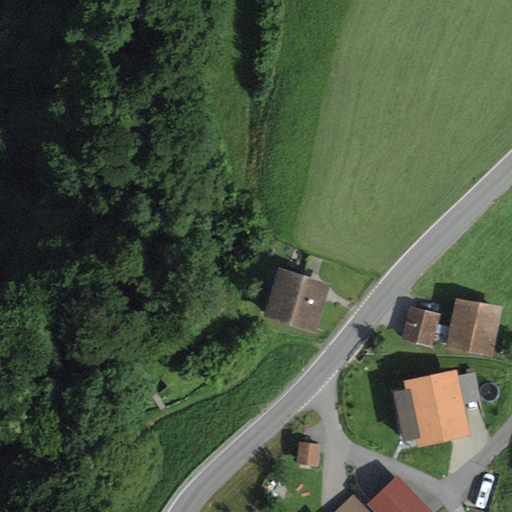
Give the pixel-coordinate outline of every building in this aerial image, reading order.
[(332,285),(279,269),(264,319),(317,335),(332,285)] [(502,309),(456,300),(450,327),(446,347),(446,349),(492,358),(502,309)] [(442,315),(411,307),(402,341),(433,349),(434,344),(446,347),(450,327),(439,324),(442,315)] [(456,371),(404,383),(406,392),(393,395),(404,444),(415,441),(417,450),(472,438),(456,371)] [(320,445),(299,443),(297,466),(318,468),(320,445)] [(355,491),(332,511),(432,511),(399,477),(369,506),(355,491)]
